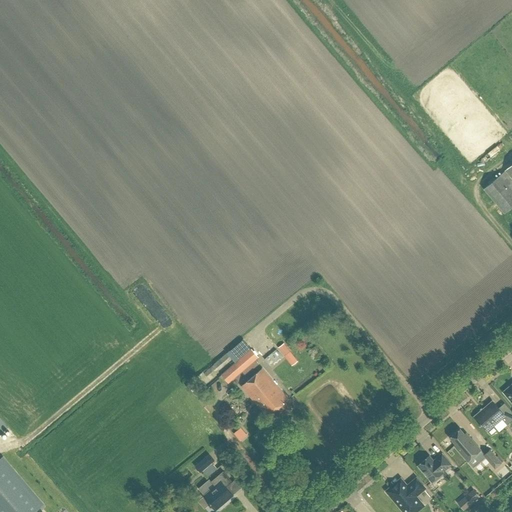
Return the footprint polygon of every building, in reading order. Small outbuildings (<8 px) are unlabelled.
[(505,213),(511,206),(511,163),(505,169),(506,170),(484,188),(505,213)] [(298,362),(284,344),(278,348),(292,366),(298,362)] [(221,374),(228,383),(242,371),(245,375),(258,365),(254,360),(258,357),(251,349),(238,359),(235,363),(221,374)] [(271,406),(275,410),(288,399),(262,368),(248,379),(258,390),(261,387),(266,393),(267,392),(273,398),(268,402),(271,406)] [(241,385),(268,416),(275,410),(271,406),(268,402),(273,398),(267,392),(266,393),(261,387),(258,390),(248,379),(241,385)] [(511,384),(503,392),(511,401),(511,384)] [(511,411),(508,406),(502,411),(493,401),(474,416),(480,423),(479,424),(480,425),(481,424),(485,429),(500,416),(507,425),(511,420),(511,411)] [(450,437),(456,444),(454,445),(467,461),(481,449),(466,433),(465,434),(460,428),(450,437)] [(483,454),(495,468),(502,462),(491,448),(483,454)] [(195,466),(201,473),(215,460),(210,453),(195,466)] [(433,460),(429,455),(417,465),(432,482),(443,472),(443,471),(452,464),(442,453),(433,460)] [(0,457),(0,511),(33,511),(43,504),(2,456),(0,457)] [(211,481),(215,486),(204,495),(209,502),(210,504),(210,503),(216,510),(233,495),(226,486),(232,481),(223,471),(211,481)] [(406,485),(402,485),(399,481),(390,488),(389,488),(387,489),(387,492),(388,494),(390,494),(394,499),(394,501),(396,501),(399,505),(399,507),(401,507),(405,511),(414,511),(423,505),(415,495),(424,488),(416,479),(407,486),(406,485)]
